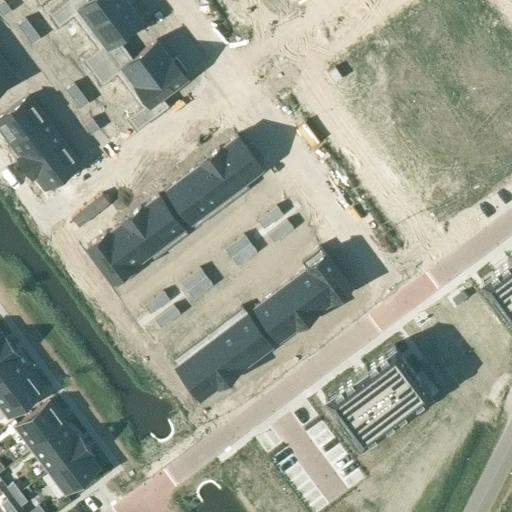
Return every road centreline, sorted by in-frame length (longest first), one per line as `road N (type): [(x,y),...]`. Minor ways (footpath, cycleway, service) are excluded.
road 1 (residential): [(420,288),(140,496)]
road 2 (residential): [(0,159),(44,222),(235,84)]
road 3 (residential): [(420,288),(375,276),(235,84)]
road 4 (residential): [(420,288),(417,241),(279,52)]
road 5 (residential): [(511,392),(481,372),(420,288)]
